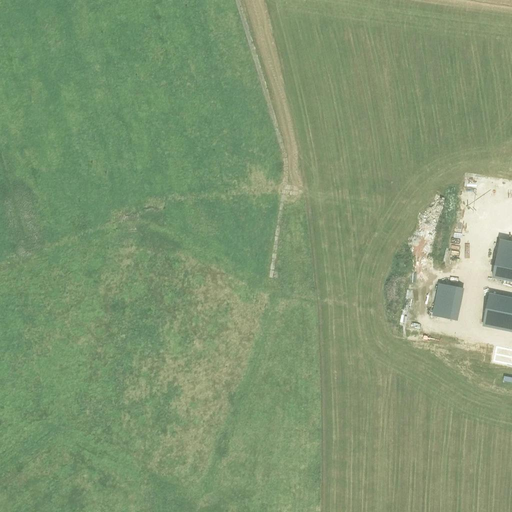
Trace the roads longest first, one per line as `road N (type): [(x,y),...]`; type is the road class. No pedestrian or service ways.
road 1 (track): [(236,0),(282,155),(265,293)]
road 2 (track): [(495,227),(279,186)]
